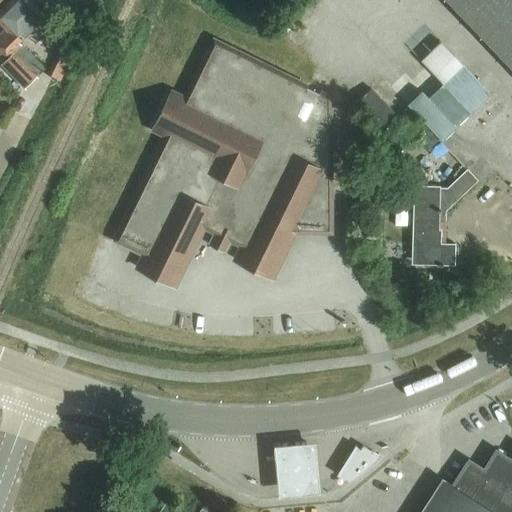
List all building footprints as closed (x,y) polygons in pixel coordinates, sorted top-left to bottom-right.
[(10,0),(0,10),(0,24),(6,30),(33,4),(28,0),(10,0)] [(511,0),(443,0),(511,72),(511,0)] [(45,17),(33,4),(6,30),(0,35),(0,54),(6,60),(1,65),(24,89),(44,69),(18,43),(45,17)] [(185,103),(170,96),(155,127),(169,134),(117,240),(148,255),(140,270),(172,285),(201,225),(217,233),(212,244),(224,250),(229,239),(245,247),(238,262),(269,277),(292,231),(330,231),(329,98),(214,42),(185,103)] [(433,75),(444,85),(428,101),(420,93),(408,105),(443,141),(491,94),(453,55),(433,75)] [(359,99),(380,125),(397,111),(376,86),(359,99)] [(445,209),(477,180),(467,168),(448,186),(414,185),(413,243),(417,243),(417,262),(430,263),(430,265),(454,265),(455,243),(439,243),(440,221),(445,221),(445,209)] [(271,441),(276,494),(318,490),(313,437),(271,441)] [(350,482),(381,457),(363,446),(361,450),(357,447),(355,445),(354,447),(355,448),(338,475),(343,477),(342,478),(344,480),(345,479),(350,482)] [(511,511),(511,458),(511,460),(496,450),(484,470),(468,460),(452,485),(444,480),(424,511),(511,511)]
